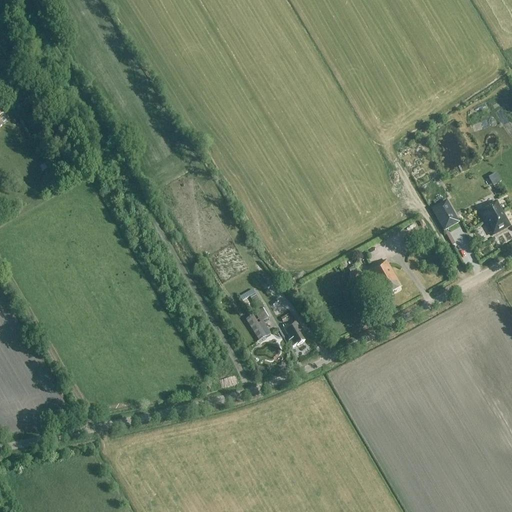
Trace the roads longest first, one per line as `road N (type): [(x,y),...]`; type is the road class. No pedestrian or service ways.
road 1 (unclassified): [(0,451),(257,391),(323,365),(511,258)]
road 2 (track): [(86,431),(0,279)]
road 3 (track): [(385,146),(465,285)]
